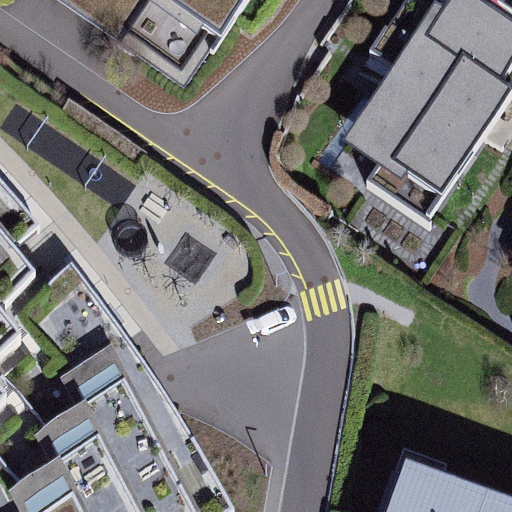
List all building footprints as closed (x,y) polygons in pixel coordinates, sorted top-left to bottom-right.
[(64,0),(185,82),(215,37),(219,40),(246,0),(64,0)] [(511,130),(511,72),(447,33),(363,173),(454,227),(511,130)] [(0,194),(0,445),(21,428),(0,406),(0,385),(28,367),(5,333),(41,303),(20,267),(42,245),(0,194)] [(233,511),(79,292),(26,334),(52,369),(11,393),(45,433),(3,463),(31,506),(0,511),(233,511)] [(455,511),(395,492),(387,511),(455,511)]
